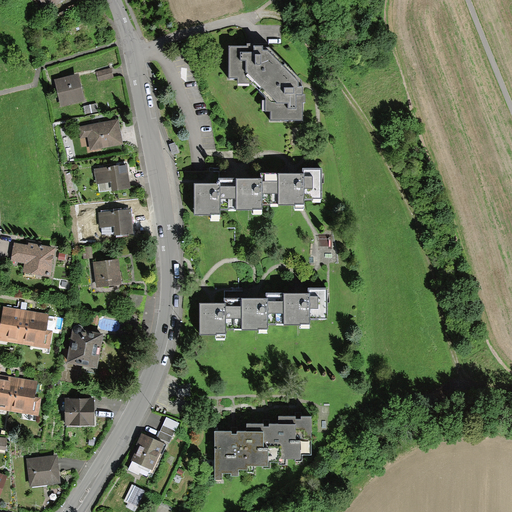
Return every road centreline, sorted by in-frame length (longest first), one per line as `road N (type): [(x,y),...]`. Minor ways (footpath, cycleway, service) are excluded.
road 1 (residential): [(112,0),(158,179),(167,327),(118,441),(71,511)]
road 2 (track): [(259,11),(290,22),(377,138),(413,211),(462,373),(511,391)]
